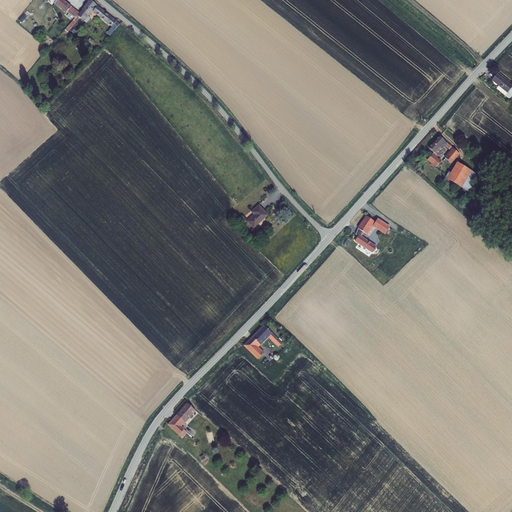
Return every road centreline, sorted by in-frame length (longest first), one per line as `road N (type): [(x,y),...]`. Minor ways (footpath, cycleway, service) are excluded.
road 1 (tertiary): [(329,237),(164,411),(112,511)]
road 2 (unclassified): [(100,0),(203,90),(329,237)]
road 3 (tertiary): [(511,35),(329,237)]
